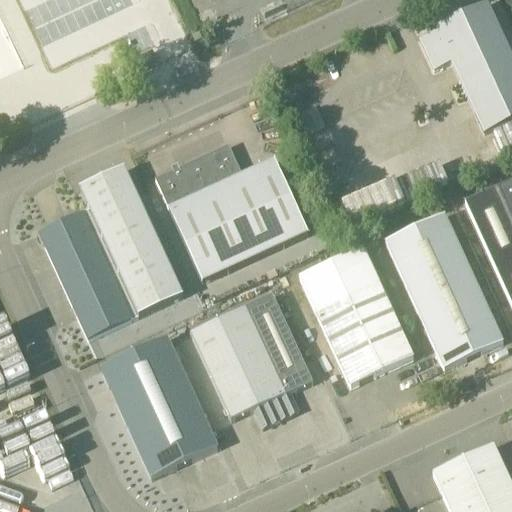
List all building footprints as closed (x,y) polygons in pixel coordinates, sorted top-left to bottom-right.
[(511,124),(511,60),(488,7),(435,31),(437,36),(420,44),(433,75),(451,67),(468,103),(483,138),(511,124)] [(210,8),(199,13),(203,22),(214,17),(210,8)] [(308,239),(274,165),(242,179),(228,150),(155,183),(169,215),(202,288),(308,239)] [(124,174),(80,194),(89,214),(38,237),(88,345),(182,301),(124,174)] [(511,184),(497,191),(465,206),(511,309),(511,184)] [(445,219),(386,246),(444,374),(503,348),(445,219)] [(379,292),(362,253),(299,282),(317,320),(350,393),(414,364),(379,292)] [(272,300),(245,313),(191,338),(231,426),(254,415),(262,433),(299,416),(290,398),(312,388),(272,300)] [(167,343),(101,374),(152,484),(217,454),(167,343)] [(511,511),(511,490),(493,450),(433,478),(448,511),(511,511)]
